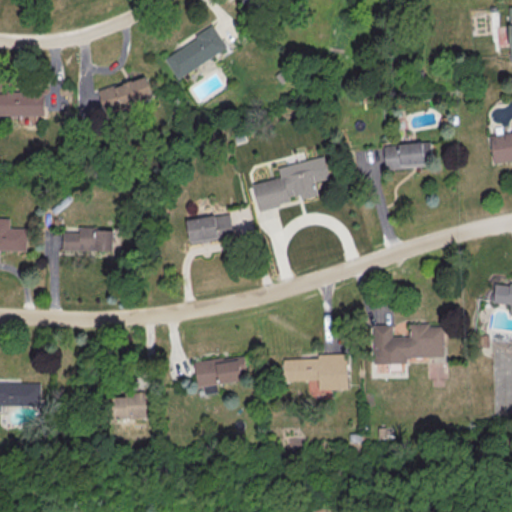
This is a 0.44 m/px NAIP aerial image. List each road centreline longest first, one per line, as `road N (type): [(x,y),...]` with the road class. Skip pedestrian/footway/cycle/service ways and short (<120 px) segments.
road 1 (residential): [(511,219),(264,296),(156,316),(0,313)]
road 2 (residential): [(164,0),(122,21),(44,40),(0,38)]
